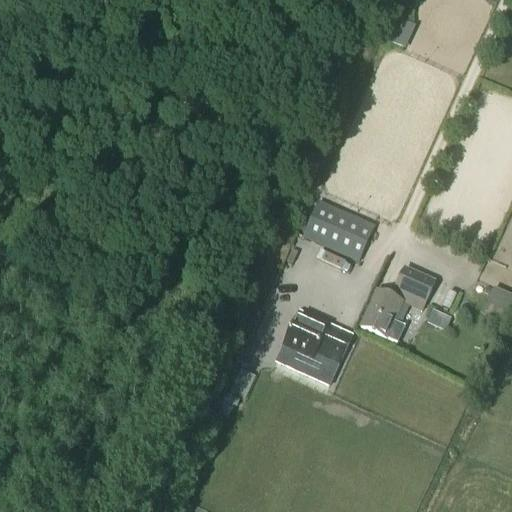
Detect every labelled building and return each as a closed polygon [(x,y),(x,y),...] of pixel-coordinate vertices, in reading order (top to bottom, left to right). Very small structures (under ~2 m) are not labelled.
[(318,205),(303,239),(358,264),(373,229),(318,205)] [(291,252),(286,264),(292,266),(297,255),(291,252)] [(421,314),(435,284),(404,270),(390,298),(375,292),(358,330),(387,343),(395,325),(400,327),(408,309),(421,314)] [(511,299),(493,290),(483,311),(505,322),(511,307),(511,299)] [(336,373),(351,339),(299,315),(283,349),(336,373)] [(235,398),(246,375),(233,369),(222,391),(235,398)]
